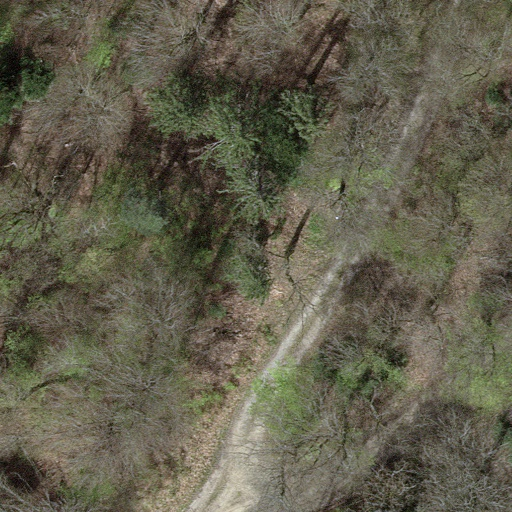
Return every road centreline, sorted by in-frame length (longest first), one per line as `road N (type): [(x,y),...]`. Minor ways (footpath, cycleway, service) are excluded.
road 1 (track): [(192,511),(347,261),(411,132),(462,0)]
road 2 (track): [(243,511),(334,471),(511,335)]
